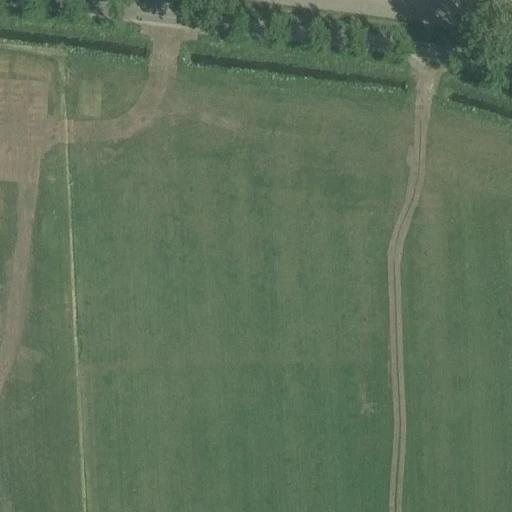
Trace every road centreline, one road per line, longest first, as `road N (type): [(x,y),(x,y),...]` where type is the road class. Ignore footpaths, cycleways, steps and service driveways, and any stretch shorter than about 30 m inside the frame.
road 1 (unclassified): [(511,74),(444,53),(162,17)]
road 2 (unclassified): [(162,17),(20,0)]
